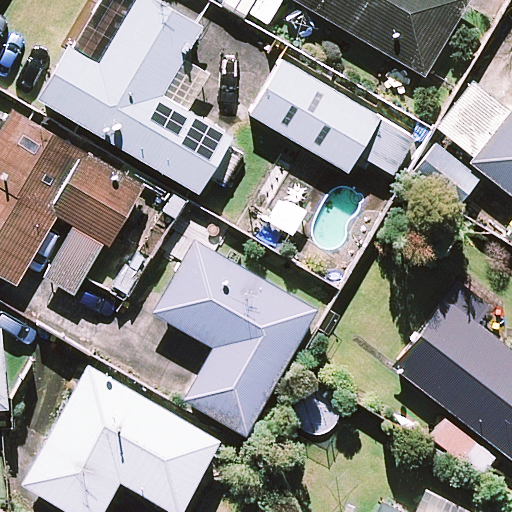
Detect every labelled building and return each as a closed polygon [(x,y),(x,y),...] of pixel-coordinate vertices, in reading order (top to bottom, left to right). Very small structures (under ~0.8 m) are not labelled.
[(228,133),(183,107),(205,69),(179,54),(197,25),(154,0),(92,0),(66,44),(36,95),(196,189),(203,176),(224,188),(243,156),(222,144),(228,133)] [(224,0),(265,23),(278,0),(296,0),(422,72),(464,0),(224,0)] [(412,133),(278,57),(247,111),(346,167),(355,151),(390,171),(412,133)] [(511,99),(448,183),(465,196),(484,172),(511,193),(511,99)] [(140,181),(13,108),(0,130),(0,272),(15,281),(55,212),(69,220),(39,272),(75,293),(140,181)] [(305,213),(280,192),(249,230),(274,251),(305,213)] [(312,306),(194,239),(154,309),(212,342),(183,394),(243,428),(312,306)] [(457,279),(391,364),(447,407),(429,430),(482,472),(500,449),(511,458),(511,457),(511,350),(470,318),(483,300),(457,279)] [(216,436),(86,362),(21,476),(83,511),(92,511),(115,472),(176,507),(216,436)] [(472,511),(424,488),(412,511),(407,511),(379,498),(371,511),(472,511)]
